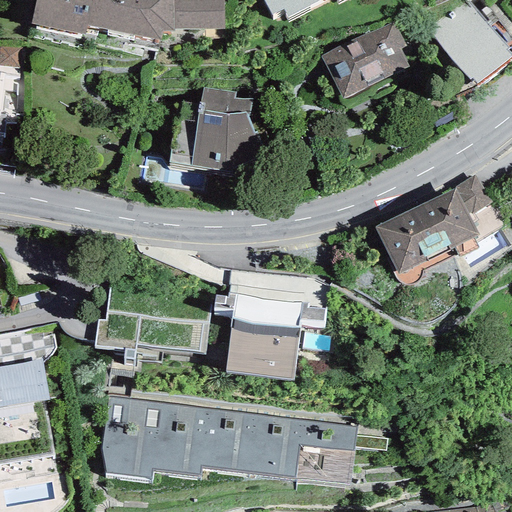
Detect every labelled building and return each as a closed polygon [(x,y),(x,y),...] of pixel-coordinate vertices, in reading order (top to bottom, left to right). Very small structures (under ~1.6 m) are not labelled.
[(35,0),(30,24),(85,35),(87,26),(160,40),(161,31),(173,30),(173,29),(173,0),(35,0)] [(222,0),(173,0),(173,29),(224,29),(222,0)] [(262,0),(271,16),(283,10),(287,16),(320,0),(262,0)] [(511,57),(511,55),(465,1),(425,28),(475,86),(511,57)] [(348,41),(320,56),(343,99),(409,66),(398,48),(407,46),(394,22),(348,41)] [(0,44),(0,65),(21,68),(24,47),(0,44)] [(0,133),(4,134),(6,123),(17,124),(18,114),(23,115),(28,69),(21,68),(0,65),(0,133)] [(236,93),(203,88),(199,105),(181,101),(179,119),(174,117),(169,163),(235,174),(236,167),(265,155),(256,133),(254,134),(248,117),(252,100),(233,98),(236,93)] [(456,189),(374,228),(398,275),(479,236),(469,216),(492,201),(474,175),(455,187),(456,189)] [(211,298),(110,287),(107,320),(98,319),(95,347),(124,350),(123,359),(161,363),(163,350),(204,355),(211,298)] [(308,302),(228,293),(227,297),(215,296),(214,309),(232,311),(226,372),(294,380),(300,321),(323,323),(324,309),(307,307),(308,302)] [(42,359),(0,365),(0,407),(49,399),(42,359)] [(356,426),(108,398),(100,449),(105,473),(151,480),(152,473),(198,479),(200,468),(349,486),(356,426)] [(432,511),(494,511),(489,502),(475,508),(432,511)]
